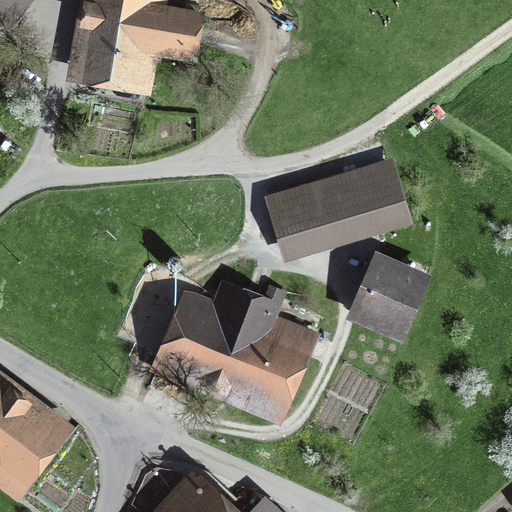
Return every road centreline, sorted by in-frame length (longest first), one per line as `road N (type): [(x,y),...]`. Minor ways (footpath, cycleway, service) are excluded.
road 1 (track): [(511,30),(322,151),(253,165)]
road 2 (tertiary): [(132,425),(330,511)]
road 3 (track): [(212,164),(254,95),(282,22)]
road 4 (tertiary): [(0,351),(132,425)]
